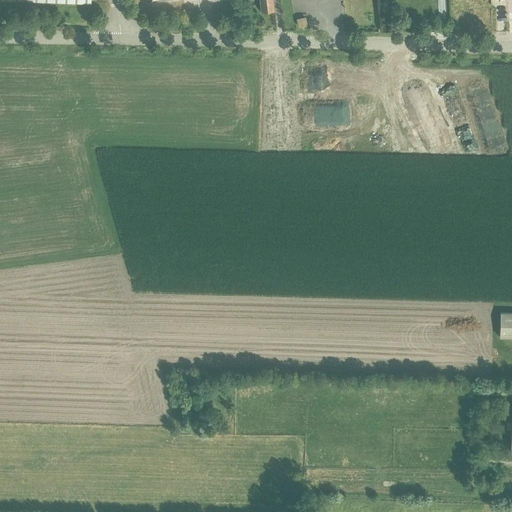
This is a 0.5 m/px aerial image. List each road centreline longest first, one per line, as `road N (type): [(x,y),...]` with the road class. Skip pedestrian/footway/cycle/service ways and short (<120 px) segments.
road 1 (unclassified): [(122,39),(511,46)]
road 2 (unclassified): [(0,37),(122,39)]
